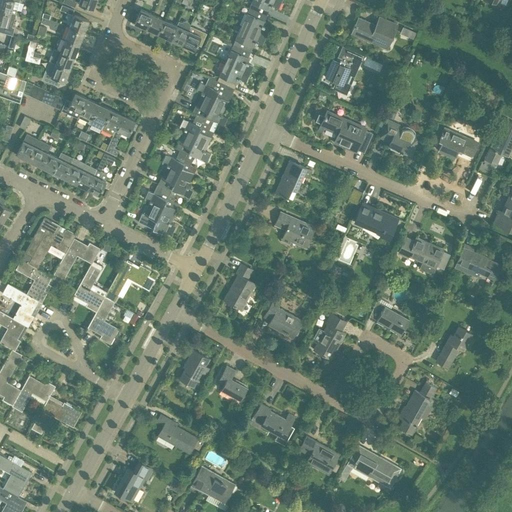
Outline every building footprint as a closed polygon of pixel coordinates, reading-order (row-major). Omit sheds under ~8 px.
[(0,0),(0,9),(15,14),(19,0),(0,0)] [(79,0),(78,3),(93,9),(96,0),(79,0)] [(219,10),(221,3),(222,0),(215,0),(213,7),(219,10)] [(279,0),(252,0),(249,8),(267,16),(269,10),(271,11),(272,7),(273,7),(274,6),(278,8),(282,1),(279,0)] [(60,10),(72,14),(74,9),(62,5),(60,10)] [(249,8),(241,26),(266,37),(269,30),(264,27),(265,26),(264,26),(266,21),(264,21),(267,16),(249,8)] [(0,23),(12,27),(16,14),(15,14),(0,9),(0,23)] [(152,15),(141,9),(134,24),(146,29),(152,15)] [(74,15),(69,27),(83,33),(88,20),(74,15)] [(146,29),(158,34),(164,20),(152,15),(146,29)] [(359,17),(352,32),(387,47),(397,24),(380,17),(376,25),(359,17)] [(158,34),(170,40),(176,25),(164,20),(158,34)] [(188,31),(176,25),(170,40),(182,45),(188,31)] [(182,45),(194,50),(197,44),(200,45),(206,33),(191,26),(188,31),(182,45)] [(241,26),(233,45),(251,53),(253,47),(254,48),(256,43),(257,44),(258,42),(263,45),(266,37),(241,26)] [(64,39),(79,45),(83,33),(69,27),(64,39)] [(8,47),(14,49),(17,37),(12,35),(8,47)] [(59,51),(74,57),(79,45),(64,39),(59,51)] [(248,58),(251,53),(233,45),(225,63),(250,74),(253,66),(248,64),(249,63),(248,63),(250,58),(248,58)] [(325,75),(343,83),(351,64),(355,66),(358,60),(360,61),(363,54),(346,47),(339,62),(333,59),(325,75)] [(50,62),(69,69),(74,57),(59,51),(55,50),(50,62)] [(58,80),(64,82),(65,82),(69,69),(50,62),(49,61),(43,75),(46,81),(56,85),(58,80)] [(222,83),(234,89),(237,84),(238,84),(240,80),(241,80),(246,82),(250,74),(225,63),(217,80),(217,81),(222,83)] [(318,63),(313,76),(316,78),(322,65),(318,63)] [(448,64),(446,69),(452,72),(454,67),(448,64)] [(17,70),(10,67),(7,74),(15,77),(17,70)] [(390,75),(398,78),(401,70),(394,67),(390,75)] [(7,74),(6,74),(0,71),(0,94),(20,101),(23,92),(26,81),(15,77),(7,74)] [(217,80),(209,77),(205,85),(200,82),(197,90),(201,92),(200,93),(201,94),(193,112),(196,114),(205,118),(222,83),(217,81),(217,80)] [(29,95),(34,84),(26,81),(23,92),(29,95)] [(210,129),(214,121),(224,126),(228,118),(223,116),(224,114),(223,114),(234,89),(222,83),(205,118),(202,126),(210,129)] [(29,95),(34,97),(39,87),(34,84),(29,95)] [(45,89),(39,87),(34,97),(40,100),(45,89)] [(50,92),(45,89),(40,100),(45,102),(50,92)] [(50,105),(50,104),(55,94),(50,92),(45,102),(50,105)] [(75,93),(71,101),(67,99),(66,100),(62,110),(78,118),(88,98),(75,93)] [(56,107),(57,104),(61,97),(55,94),(50,104),(50,105),(56,107)] [(57,104),(56,107),(62,110),(66,100),(61,97),(57,104)] [(88,98),(78,118),(90,124),(100,104),(88,98)] [(111,109),(100,104),(90,124),(102,129),(111,109)] [(113,135),(123,115),(111,109),(102,129),(113,135)] [(319,113),(315,121),(321,123),(320,126),(338,133),(334,141),(355,151),(365,128),(327,110),(325,116),(319,113)] [(196,114),(192,123),(183,118),(179,126),(184,128),(184,130),(185,130),(176,148),(179,150),(188,154),(202,126),(205,118),(196,114)] [(20,126),(25,129),(30,118),(25,115),(20,126)] [(119,150),(114,147),(116,145),(122,131),(129,134),(135,121),(123,115),(113,135),(109,144),(106,150),(117,155),(119,150)] [(503,163),(506,155),(508,156),(511,146),(511,121),(503,118),(496,133),(494,132),(488,140),(492,142),(484,159),(496,164),(498,160),(503,163)] [(398,125),(386,119),(378,137),(388,141),(387,145),(409,155),(417,136),(413,134),(413,133),(413,132),(412,131),(412,130),(411,129),(410,128),(409,127),(408,127),(407,127),(405,126),(404,126),(403,126),(401,127),(400,128),(397,127),(398,125)] [(55,126),(61,129),(63,123),(57,121),(55,126)] [(7,124),(3,139),(9,141),(13,126),(7,124)] [(190,165),(194,156),(206,162),(210,154),(206,151),(206,150),(215,132),(210,129),(202,126),(188,154),(184,162),(190,165)] [(478,143),(443,128),(441,132),(440,132),(439,134),(440,135),(438,140),(441,141),(438,147),(455,155),(457,150),(472,157),(478,143)] [(39,139),(27,133),(16,154),(28,160),(39,139)] [(40,166),(47,152),(50,145),(39,139),(28,160),(40,166)] [(103,142),(101,147),(106,150),(109,144),(103,142)] [(179,150),(175,159),(166,155),(162,162),(167,164),(166,166),(167,166),(158,184),(159,184),(159,185),(171,190),(184,162),(188,154),(179,150)] [(62,151),(59,157),(52,172),(64,177),(74,157),(62,151)] [(59,157),(47,152),(40,166),(52,172),(59,157)] [(97,168),(87,189),(99,195),(106,181),(106,180),(108,177),(106,173),(104,172),(101,171),(106,160),(113,164),(115,158),(104,153),(102,158),(97,168)] [(74,157),(64,177),(75,183),(85,163),(74,157)] [(302,175),(308,178),(311,170),(306,167),(306,166),(290,159),(276,191),(289,197),(293,187),(296,189),(302,175)] [(173,201),(177,192),(189,198),(193,190),(188,188),(189,186),(188,186),(197,168),(190,165),(184,162),(171,190),(167,198),(173,201)] [(85,163),(75,183),(87,189),(97,168),(85,163)] [(154,194),(148,191),(145,198),(150,201),(149,202),(144,215),(142,214),(139,222),(153,229),(167,198),(171,190),(159,185),(154,194)] [(493,222),(511,230),(511,188),(501,212),(499,211),(493,222)] [(0,218),(4,221),(10,210),(2,205),(5,200),(0,196),(0,218)] [(173,201),(167,198),(153,229),(153,231),(159,234),(159,232),(161,233),(163,229),(172,234),(176,226),(171,224),(171,223),(180,204),(173,201)] [(380,235),(390,239),(399,218),(363,202),(355,221),(365,225),(366,222),(383,229),(380,235)] [(316,226),(281,211),(275,225),(286,229),(284,234),(308,245),(316,226)] [(44,217),(24,253),(25,253),(31,256),(28,262),(38,268),(48,250),(62,258),(65,253),(74,238),(76,235),(65,229),(65,230),(51,223),(51,221),(44,217)] [(338,224),(336,228),(345,232),(347,227),(338,224)] [(409,253),(423,259),(420,266),(434,273),(437,266),(443,269),(450,254),(443,251),(443,249),(416,237),(415,240),(405,236),(399,251),(408,255),(409,253)] [(62,282),(77,255),(92,263),(100,248),(89,242),(87,246),(74,238),(65,253),(62,258),(54,272),(52,276),(62,282)] [(177,242),(169,239),(167,244),(175,247),(177,242)] [(466,267),(493,278),(500,264),(481,256),(482,255),(472,250),(470,256),(461,252),(455,266),(465,271),(466,267)] [(31,256),(25,253),(21,259),(28,263),(28,262),(31,256)] [(46,273),(38,268),(37,268),(28,263),(21,259),(16,268),(34,278),(26,293),(26,294),(38,300),(41,302),(47,292),(44,290),(48,283),(58,289),(62,282),(52,276),(46,273)] [(107,291),(115,295),(117,297),(128,278),(142,286),(151,271),(140,265),(138,268),(125,260),(107,291)] [(241,309),(255,283),(247,279),(253,269),(241,263),(236,272),(238,274),(224,299),(241,309)] [(105,296),(90,288),(101,270),(91,264),(73,295),(87,303),(85,305),(96,311),(105,296)] [(333,283),(338,273),(330,269),(325,279),(333,283)] [(20,303),(12,317),(25,324),(25,325),(28,326),(34,315),(31,313),(38,300),(26,294),(26,293),(8,283),(2,293),(20,303)] [(105,296),(96,311),(87,327),(101,335),(99,338),(110,344),(118,329),(104,320),(115,302),(112,300),(105,296)] [(302,320),(279,307),(281,303),(273,299),(264,316),(270,320),(268,324),(277,328),(278,326),(294,335),(302,320)] [(402,332),(410,318),(376,300),(369,315),(402,332)] [(14,351),(21,339),(18,337),(25,325),(25,324),(12,317),(0,310),(0,323),(7,327),(0,338),(0,342),(12,349),(14,351)] [(134,312),(128,322),(138,327),(143,318),(134,312)] [(314,349),(331,358),(345,333),(338,328),(343,319),(331,312),(326,323),(328,324),(314,349)] [(458,327),(451,340),(448,339),(439,354),(451,361),(458,348),(462,350),(471,335),(458,327)] [(21,355),(14,351),(12,349),(0,370),(0,394),(3,397),(2,399),(12,405),(21,390),(6,382),(21,355)] [(201,372),(206,375),(210,368),(205,365),(208,359),(192,350),(186,362),(188,363),(179,378),(193,386),(201,372)] [(236,371),(227,365),(217,382),(223,385),(221,389),(240,400),(247,387),(247,385),(242,382),(241,384),(231,378),(236,371)] [(47,401),(49,397),(55,385),(44,379),(43,382),(29,375),(21,390),(12,405),(12,406),(21,411),(32,392),(47,401)] [(411,433),(428,404),(430,405),(433,400),(431,398),(437,387),(426,381),(420,392),(416,390),(406,406),(405,405),(398,416),(404,419),(400,426),(411,433)] [(52,415),(66,423),(73,427),(82,411),(64,401),(62,405),(49,397),(47,401),(32,428),(42,433),(52,415)] [(259,404),(253,416),(263,421),(262,424),(283,436),(294,415),(288,412),(285,418),(259,404)] [(163,424),(157,435),(189,453),(197,438),(176,426),(177,423),(160,414),(157,421),(163,424)] [(340,453),(306,435),(298,449),(309,454),(307,458),(330,471),(340,453)] [(292,444),(296,446),(300,440),(296,437),(292,444)] [(358,443),(347,463),(369,475),(370,472),(388,482),(392,475),(396,477),(400,469),(395,466),(396,464),(379,455),(378,457),(368,451),(369,449),(358,443)] [(0,468),(10,474),(2,488),(18,496),(23,486),(21,485),(28,471),(0,455),(0,468)] [(147,479),(153,468),(139,460),(133,470),(127,467),(115,489),(120,491),(119,493),(131,500),(144,477),(147,479)] [(235,483),(208,468),(202,464),(190,484),(224,503),(235,483)] [(0,500),(5,503),(0,511),(16,511),(24,500),(18,496),(2,488),(0,487),(0,500)]
